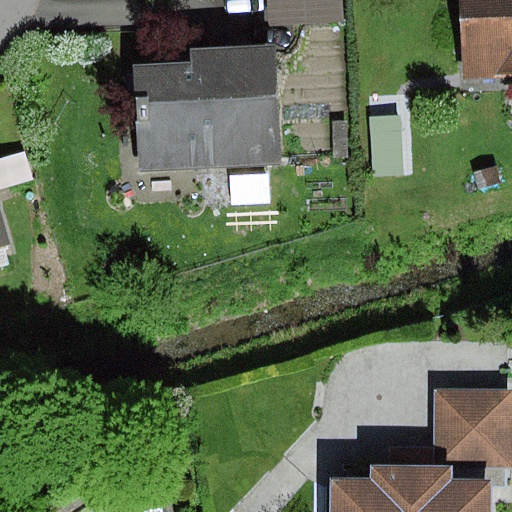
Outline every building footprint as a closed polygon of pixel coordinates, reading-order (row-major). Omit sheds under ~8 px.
[(339,0),(262,0),(265,28),(341,22),(339,0)] [(511,0),(465,0),(468,81),(511,79),(511,0)] [(198,68),(136,70),(139,170),(286,165),(282,45),(197,48),(198,68)] [(0,209),(0,256),(14,252),(0,209)] [(510,393),(432,392),(431,465),(508,466),(510,393)] [(363,482),(327,481),(326,511),(486,511),(487,489),(508,489),(508,466),(431,465),(364,464),(363,482)]
